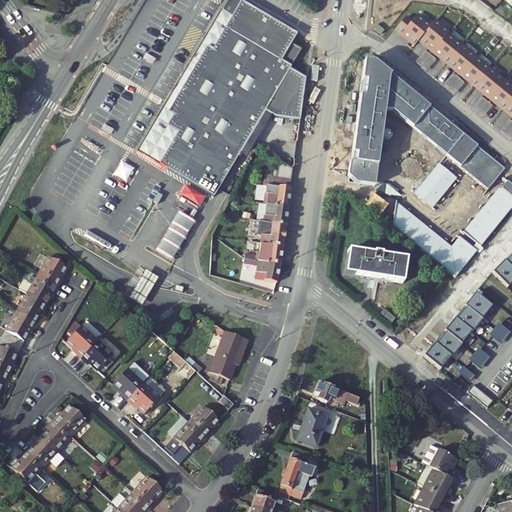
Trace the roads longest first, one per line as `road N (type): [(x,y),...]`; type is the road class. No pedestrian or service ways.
road 1 (residential): [(302,286),(504,449)]
road 2 (residential): [(336,38),(302,286)]
road 3 (residential): [(302,286),(259,418),(205,504)]
road 4 (residential): [(336,38),(402,66),(511,157)]
road 5 (residential): [(205,504),(69,379)]
road 6 (residential): [(40,353),(1,431),(11,439),(69,379)]
